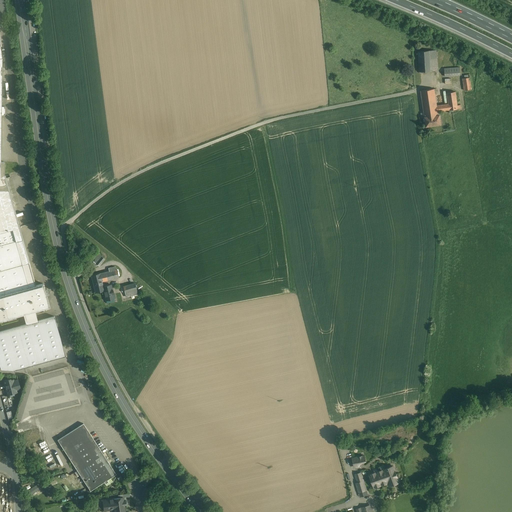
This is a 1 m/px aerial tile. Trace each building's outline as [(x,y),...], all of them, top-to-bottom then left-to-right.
[(436,50),(418,52),(419,72),(437,71),(436,50)] [(460,68),(444,69),(445,76),(460,75),(460,68)] [(469,75),(464,76),(465,78),(463,78),(464,90),(471,89),(469,75)] [(434,89),(421,91),(424,113),(425,117),(438,115),(438,112),(458,109),(457,105),(455,92),(447,93),(448,104),(437,106),(435,93),(434,89)] [(425,117),(426,127),(441,124),(439,115),(425,117)] [(4,175),(0,175),(0,232),(13,229),(16,242),(22,240),(4,175)] [(0,232),(0,295),(29,288),(22,265),(16,242),(13,229),(0,232)] [(29,263),(22,240),(16,242),(22,265),(29,263)] [(105,259),(97,253),(92,260),(94,262),(97,265),(99,266),(105,259)] [(35,286),(29,263),(22,265),(29,288),(35,286)] [(109,271),(91,276),(93,284),(102,282),(110,280),(119,277),(117,269),(116,270),(115,267),(108,268),(109,271)] [(102,282),(93,284),(95,293),(104,291),(104,290),(103,287),(102,282)] [(135,283),(123,286),(125,291),(125,293),(126,297),(138,294),(135,283)] [(29,288),(0,295),(0,320),(24,314),(35,311),(50,307),(43,284),(35,286),(29,288)] [(112,290),(104,292),(104,291),(106,300),(114,298),(113,293),(112,289),(112,290)] [(35,311),(24,314),(27,324),(0,331),(0,366),(1,370),(14,370),(66,356),(55,317),(38,321),(35,311)] [(6,388),(19,384),(18,380),(14,381),(13,380),(10,380),(10,379),(4,381),(6,388)] [(19,384),(6,388),(8,395),(17,392),(16,389),(20,388),(19,384)] [(116,474),(83,423),(58,440),(90,491),(104,482),(106,485),(107,485),(112,482),(112,481),(110,478),(116,474)] [(417,425),(408,427),(406,429),(407,432),(410,434),(413,434),(414,434),(416,437),(419,437),(422,435),(422,432),(417,425)] [(38,428),(19,433),(22,445),(41,440),(38,428)] [(364,456),(353,458),(355,467),(359,466),(360,463),(363,461),(365,461),(364,456)] [(393,466),(370,475),(374,487),(388,482),(389,485),(399,482),(393,466)] [(367,495),(361,472),(355,474),(358,483),(356,483),(360,497),(367,495)] [(38,484),(29,491),(31,495),(39,490),(40,491),(42,490),(38,484)] [(55,497),(51,489),(45,492),(48,498),(52,496),(53,498),(55,497)] [(123,497),(104,500),(105,509),(114,510),(114,511),(124,511),(125,511),(123,497)] [(12,511),(13,498),(0,498),(0,511),(12,511)]
